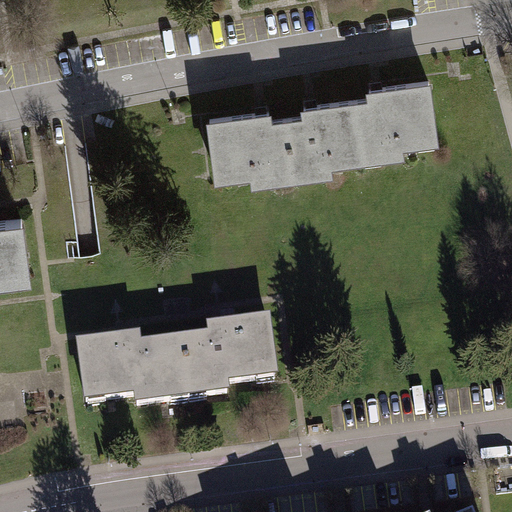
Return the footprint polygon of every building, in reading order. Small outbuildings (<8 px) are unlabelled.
[(371,98),(353,100),(356,124),(359,123),(363,156),(402,151),(401,142),(436,138),(429,81),(378,88),(369,89),(371,98)] [(305,116),(288,118),(291,142),(288,142),(292,175),(329,170),(328,161),(363,156),(359,123),(356,124),(353,100),(311,105),(304,106),(305,116)] [(256,180),(292,175),(288,142),(291,142),(288,118),(270,120),(269,111),(262,112),(210,119),(217,176),(255,171),(256,180)] [(0,277),(11,276),(10,269),(28,266),(22,218),(0,220),(0,277)] [(211,340),(182,344),(189,399),(227,394),(226,385),(275,378),(268,323),(210,331),(211,340)] [(137,405),(189,399),(182,344),(139,350),(138,341),(79,348),(87,403),(136,397),(137,405)]
